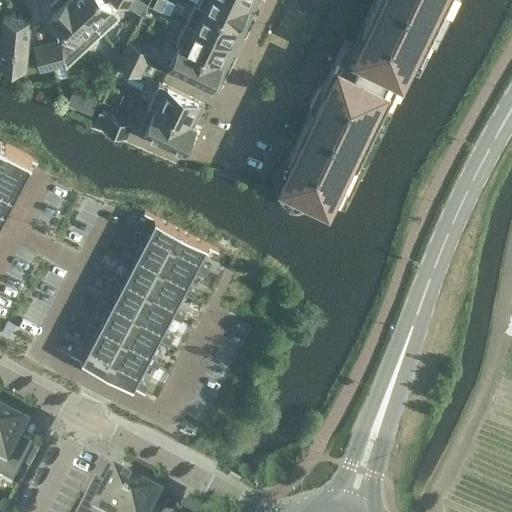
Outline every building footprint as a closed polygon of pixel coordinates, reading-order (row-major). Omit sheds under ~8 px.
[(59,39),(47,42),(53,65),(65,62),(66,65),(102,31),(73,0),(55,0),(50,5),(54,9),(52,11),(53,13),(52,14),(62,26),(57,31),(59,39)] [(73,0),(102,31),(120,14),(106,0),(73,0)] [(155,0),(153,6),(161,10),(166,0),(155,0)] [(238,24),(248,4),(238,0),(199,0),(198,4),(238,24)] [(319,199),(320,198),(344,209),(411,72),(419,76),(455,0),(373,0),(353,42),(345,38),(322,86),(320,85),(310,105),(312,106),(278,177),(277,179),(276,181),(276,183),(275,185),(275,187),(275,189),(276,191),(276,193),(277,195),(277,197),(278,198),(279,200),(280,202),(282,203),(283,205),(285,206),(287,207),(289,208),(290,209),(292,210),(294,210),(296,211),(301,211),(303,210),(305,210),(307,209),(308,209),(310,208),(312,207),(314,206),(315,204),(318,201),(319,199)] [(195,2),(185,21),(194,26),(229,43),(238,24),(198,4),(195,2)] [(144,11),(138,23),(147,27),(153,15),(144,11)] [(0,60),(25,62),(29,17),(4,14),(1,40),(0,39),(0,60)] [(185,21),(175,42),(179,44),(180,43),(220,63),(220,62),(229,43),(194,26),(185,21)] [(124,52),(145,62),(150,51),(129,41),(124,52)] [(41,68),(53,65),(47,42),(36,45),(41,68)] [(180,43),(179,44),(170,63),(211,84),(221,63),(220,62),(220,63),(180,43)] [(140,73),(145,62),(124,52),(118,63),(140,73)] [(188,122),(188,121),(198,99),(159,80),(147,103),(148,104),(155,107),(155,106),(188,122)] [(148,104),(138,125),(144,129),(184,148),(186,144),(188,146),(196,129),(194,128),(195,125),(188,121),(188,122),(155,106),(155,107),(148,104)] [(130,124),(108,114),(99,110),(94,122),(125,135),(130,124)] [(0,217),(33,156),(0,138),(0,217)] [(136,229),(133,235),(143,241),(169,254),(182,230),(156,216),(146,234),(136,229)] [(209,244),(182,230),(169,254),(196,268),(206,274),(210,267),(200,261),(209,244)] [(124,252),(120,259),(130,264),(157,278),(169,254),(143,241),(134,257),(124,252)] [(196,268),(169,254),(157,278),(184,292),(194,297),(198,290),(187,285),(196,268)] [(111,275),(108,282),(118,287),(145,301),(157,278),(130,264),(122,280),(111,275)] [(184,292),(157,278),(145,301),(171,315),(182,320),(185,313),(175,308),(184,292)] [(99,298),(96,305),(106,310),(132,324),(145,301),(118,287),(109,303),(99,298)] [(171,315),(145,301),(132,324),(159,338),(169,343),(173,336),(162,331),(171,315)] [(87,322),(83,329),(93,334),(120,348),(132,324),(106,310),(97,327),(87,322)] [(15,325),(6,321),(1,331),(10,335),(15,325)] [(132,324),(120,348),(147,362),(157,367),(160,360),(150,355),(159,338),(132,324)] [(75,345),(70,353),(107,372),(120,348),(93,334),(85,350),(75,345)] [(120,348),(107,372),(134,386),(144,391),(145,390),(148,384),(138,378),(147,362),(120,348)] [(4,415),(0,422),(0,478),(12,485),(32,446),(21,440),(27,428),(4,415)] [(122,511),(137,485),(114,473),(107,485),(96,479),(78,511),(122,511)] [(137,485),(122,511),(158,511),(154,510),(160,497),(137,485)]
